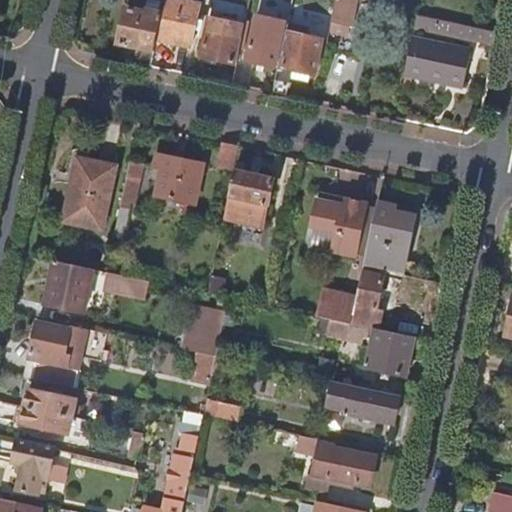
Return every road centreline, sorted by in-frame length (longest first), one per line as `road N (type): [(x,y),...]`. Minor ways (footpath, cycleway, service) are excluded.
road 1 (residential): [(38,74),(497,171)]
road 2 (residential): [(497,171),(423,511)]
road 3 (residential): [(38,74),(0,254)]
